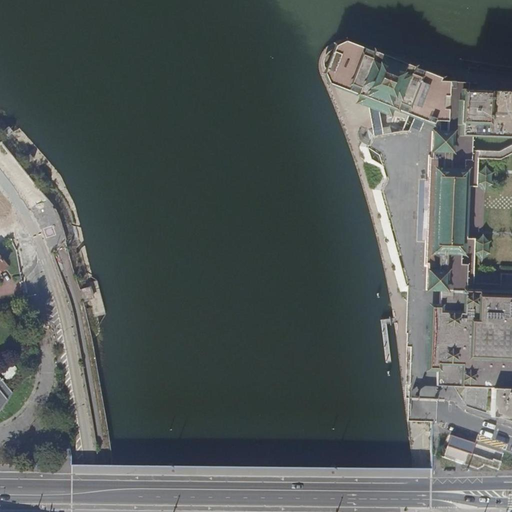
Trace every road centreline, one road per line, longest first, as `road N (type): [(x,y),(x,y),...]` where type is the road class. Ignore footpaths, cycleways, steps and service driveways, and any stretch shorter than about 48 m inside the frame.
road 1 (primary): [(70,490),(430,495)]
road 2 (unclassified): [(88,511),(69,335),(29,221)]
